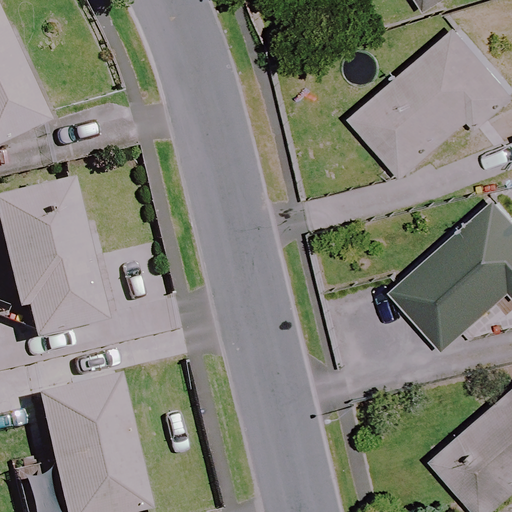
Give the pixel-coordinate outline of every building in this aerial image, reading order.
[(443,0),(419,0),(426,11),(443,0)] [(511,99),(511,91),(459,29),(354,116),(404,176),(472,118),(480,127),(511,99)] [(0,143),(41,126),(0,30),(0,143)] [(106,319),(66,186),(0,205),(0,260),(25,343),(106,319)] [(511,207),(504,198),(395,291),(445,351),(511,293),(511,207)] [(139,511),(144,511),(110,373),(30,393),(51,476),(14,485),(20,511),(139,511)] [(492,511),(511,495),(511,394),(434,460),(478,511),(492,511)]
